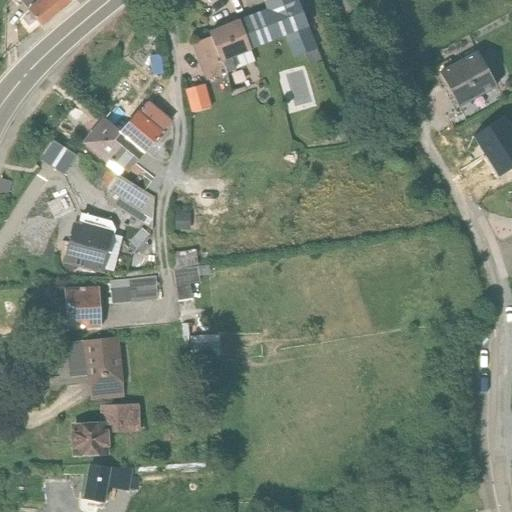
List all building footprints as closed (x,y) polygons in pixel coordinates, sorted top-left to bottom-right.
[(40,0),(28,10),(42,27),(73,1),(71,0),(40,0)] [(296,0),(262,0),(266,8),(238,19),(250,51),(285,37),(308,28),(296,0)] [(208,31),(210,37),(220,62),(250,51),(238,19),(208,31)] [(308,28),(285,37),(293,57),(316,48),(308,28)] [(220,62),(210,37),(192,44),(206,81),(225,74),(220,62)] [(499,87),(480,51),(440,72),(460,108),(499,87)] [(147,101),(120,133),(144,153),(171,121),(147,101)] [(120,133),(102,119),(81,144),(120,177),(125,170),(128,172),(144,153),(120,133)] [(511,132),(504,120),(475,138),(501,177),(511,170),(511,132)] [(237,168),(217,168),(217,177),(197,178),(198,197),(219,196),(218,181),(238,180),(237,168)] [(153,198),(120,177),(103,200),(152,230),(153,198)] [(194,221),(195,201),(180,201),(180,221),(194,221)] [(206,223),(206,201),(196,201),(195,223),(206,223)] [(116,233),(74,223),(63,263),(104,274),(116,233)] [(171,254),(179,302),(192,299),(189,285),(200,283),(194,250),(171,254)] [(110,282),(112,304),(158,299),(156,277),(110,282)] [(98,287),(64,288),(68,330),(100,328),(98,287)] [(119,338),(84,342),(88,388),(124,384),(119,338)] [(139,404),(101,406),(102,423),(108,423),(109,434),(141,433),(139,404)] [(102,423),(72,425),(74,457),(110,455),(109,434),(108,423),(102,423)] [(108,472),(91,469),(85,501),(102,504),(108,472)]
